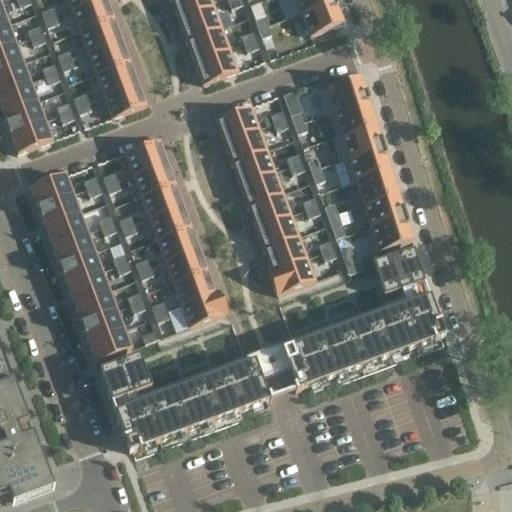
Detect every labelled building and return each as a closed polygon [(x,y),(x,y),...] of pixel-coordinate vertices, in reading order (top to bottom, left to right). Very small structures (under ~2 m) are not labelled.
[(25,0),(13,5),(16,13),(28,8),(25,0)] [(105,0),(65,0),(70,14),(105,1),(105,0)] [(208,0),(174,0),(169,2),(177,23),(213,10),(208,0)] [(331,0),(293,0),(300,18),(334,5),(331,0)] [(105,1),(70,14),(78,36),(113,23),(105,1)] [(239,1),(227,5),(230,13),(242,9),(239,1)] [(334,5),(300,18),(310,42),(343,29),(334,5)] [(213,10),(177,23),(185,45),(221,32),(213,10)] [(40,16),(43,24),(55,20),(52,12),(40,16)] [(55,20),(43,24),(46,32),(58,28),(55,20)] [(264,22),(255,26),(258,35),(268,31),(264,22)] [(113,23),(78,36),(86,57),(121,44),(113,23)] [(5,30),(0,31),(0,53),(13,49),(5,30)] [(36,31),(24,35),(27,44),(39,39),(36,31)] [(268,31),(258,35),(261,44),(272,40),(268,31)] [(221,32),(185,45),(193,67),(229,54),(221,32)] [(252,36),(240,41),(243,49),(255,44),(252,36)] [(39,39),(27,44),(30,52),(42,47),(39,39)] [(121,44),(86,57),(94,79),(129,66),(121,44)] [(255,44),(243,49),(246,57),(258,52),(255,44)] [(13,49),(0,53),(0,75),(20,68),(13,49)] [(229,54),(193,67),(202,89),(237,76),(229,54)] [(68,55),(56,59),(59,67),(71,63),(68,55)] [(71,63),(59,67),(62,75),(74,71),(71,63)] [(129,66),(94,79),(102,100),(137,88),(129,66)] [(20,68),(0,75),(0,97),(27,88),(20,68)] [(51,69),(39,74),(42,82),(54,78),(51,69)] [(54,78),(42,82),(45,90),(57,85),(54,78)] [(359,82),(316,96),(324,120),(329,119),(329,118),(367,106),(365,97),(364,98),(359,82)] [(27,88),(0,97),(0,119),(0,120),(35,107),(27,88)] [(137,88),(102,100),(111,123),(146,110),(137,88)] [(83,99),(70,103),(74,111),(86,107),(83,99)] [(367,106),(329,118),(329,119),(336,140),(336,141),(374,129),(367,106)] [(35,107),(0,120),(7,139),(42,126),(35,107)] [(86,107),(74,111),(77,119),(89,115),(86,107)] [(65,108),(53,113),(57,121),(69,117),(65,108)] [(250,110),(214,124),(223,146),(258,133),(250,110)] [(281,115),(269,120),(272,127),(284,123),(281,115)] [(69,117),(57,121),(59,129),(71,124),(69,117)] [(299,117),(289,120),(293,129),(303,126),(299,117)] [(284,123),(272,127),(275,136),(287,131),(284,123)] [(42,126),(7,139),(15,159),(50,146),(42,126)] [(303,126),(293,129),(296,138),(306,135),(303,126)] [(336,140),(331,142),(339,166),(343,165),(343,164),(382,152),(379,143),(379,144),(374,129),(336,141),(336,140)] [(258,133),(223,146),(231,168),(266,155),(258,133)] [(158,144),(123,157),(131,180),(166,167),(158,144)] [(382,152),(343,164),(343,165),(351,188),(355,186),(389,175),(384,160),(385,160),(382,152)] [(266,155),(231,168),(239,189),(274,176),(266,155)] [(297,158),(285,163),(288,171),(300,166),(297,158)] [(316,162),(306,166),(310,175),(319,171),(316,162)] [(300,166),(288,171),(291,179),(303,174),(300,166)] [(166,167),(131,180),(139,202),(174,189),(166,167)] [(319,171),(310,175),(314,188),(324,184),(319,171)] [(389,175),(355,186),(362,209),(396,198),(389,175)] [(274,176),(239,189),(247,211),(282,198),(274,176)] [(112,178),(100,182),(104,190),(116,186),(112,178)] [(62,179),(28,192),(36,213),(70,199),(62,179)] [(93,182),(81,186),(84,194),(96,190),(93,182)] [(116,186),(104,190),(106,198),(119,194),(116,186)] [(174,189),(139,202),(147,223),(182,210),(174,189)] [(96,190),(84,194),(87,202),(99,197),(96,190)] [(282,198),(247,211),(255,232),(290,219),(282,198)] [(396,198),(362,209),(370,232),(404,221),(401,213),(396,198)] [(70,199),(36,213),(43,232),(77,219),(70,199)] [(313,201),(301,206),(305,214),(317,210),(313,201)] [(333,208),(323,211),(326,220),(336,217),(333,208)] [(182,210),(147,223),(155,245),(190,232),(182,210)] [(317,210),(305,214),(308,222),(319,217),(317,210)] [(336,217),(326,220),(335,243),(344,239),(336,217)] [(77,219),(43,232),(50,251),(85,238),(77,219)] [(290,219),(255,232),(263,254),(298,241),(290,219)] [(108,220),(96,225),(99,232),(111,228),(108,220)] [(129,221),(117,226),(120,233),(132,229),(129,221)] [(404,221),(370,232),(377,256),(411,245),(406,229),(407,229),(404,221)] [(111,228),(99,232),(102,241),(114,236),(111,228)] [(132,229),(120,233),(123,241),(135,237),(132,229)] [(190,232),(155,245),(163,266),(198,253),(190,232)] [(85,238),(50,251),(58,270),(92,257),(85,238)] [(298,241),(263,254),(271,275),(306,262),(298,241)] [(329,245),(318,249),(321,257),(333,253),(329,245)] [(414,252),(373,265),(384,299),(424,286),(414,252)] [(198,253),(163,266),(171,288),(206,275),(198,253)] [(333,253),(321,257),(324,265),(335,261),(333,253)] [(92,257),(58,270),(65,290),(99,277),(92,257)] [(123,259),(111,263),(114,271),(126,267),(123,259)] [(271,275),(267,276),(276,299),(315,285),(306,262),(271,275)] [(145,264),(133,269),(136,276),(148,272),(145,264)] [(354,266),(345,270),(348,279),(358,275),(354,266)] [(126,267),(114,271),(117,279),(128,274),(126,267)] [(148,272),(136,276),(139,284),(151,280),(148,272)] [(206,275),(171,288),(179,310),(214,296),(206,275)] [(99,277),(65,290),(72,309),(107,296),(99,277)] [(218,294),(179,310),(188,332),(227,318),(218,294)] [(107,296),(72,309),(79,328),(114,315),(107,296)] [(137,297),(125,302),(128,310),(140,306),(137,297)] [(430,300),(281,355),(296,395),(445,340),(430,300)] [(140,306),(128,310),(131,318),(143,313),(140,306)] [(162,307),(149,311),(153,320),(165,315),(162,307)] [(114,315),(79,328),(87,348),(121,335),(114,315)] [(165,315),(153,320),(156,328),(168,323),(165,315)] [(121,335),(87,348),(94,368),(129,355),(121,335)] [(152,336),(140,341),(144,349),(155,344),(152,336)] [(265,351),(251,356),(253,365),(268,405),(283,399),(296,395),(281,355),(278,347),(265,351)] [(137,360),(97,375),(109,408),(149,393),(137,360)] [(253,365),(112,417),(127,457),(268,405),(253,365)] [(0,392),(12,388),(4,367),(0,368),(0,392)] [(4,450),(0,451),(0,504),(49,486),(32,440),(33,440),(26,422),(25,422),(12,388),(0,392),(0,441),(4,450)]
